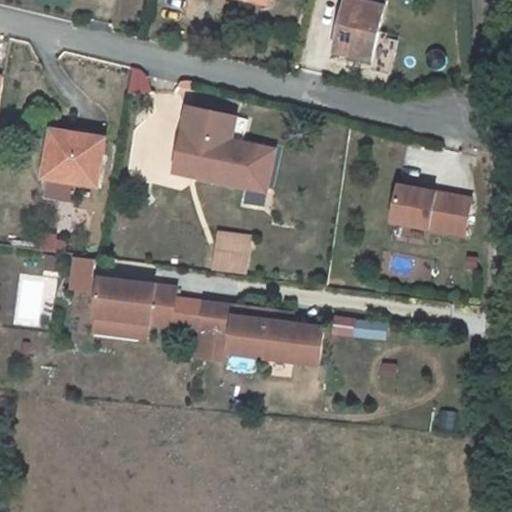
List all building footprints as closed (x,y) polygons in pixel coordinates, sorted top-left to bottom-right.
[(354,51),(364,0),(327,0),(318,44),(354,51)] [(242,114),(183,102),(168,179),(238,193),(238,190),(272,196),(282,145),(237,136),(242,114)] [(34,155),(30,199),(79,202),(83,158),(34,155)] [(380,173),(374,209),(447,221),(453,184),(380,173)] [(203,261),(233,263),(235,245),(204,242),(203,261)] [(90,275),(87,314),(141,319),(164,321),(165,295),(167,283),(145,281),(90,275)] [(283,306),(165,295),(164,321),(222,327),(224,310),(283,315),(283,306)] [(222,327),(220,346),(312,356),(316,319),(283,315),(224,310),(222,327)] [(87,314),(85,328),(140,334),(141,319),(87,314)]
